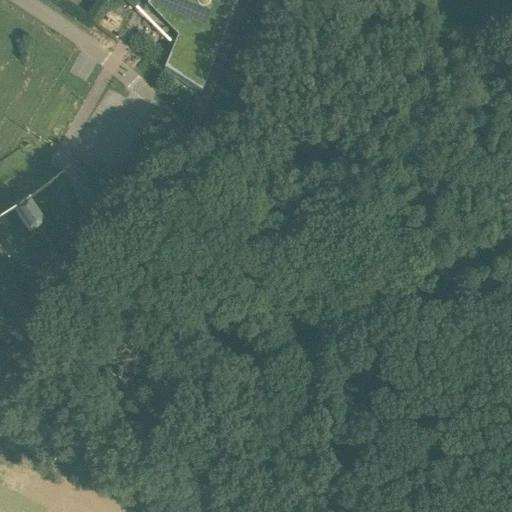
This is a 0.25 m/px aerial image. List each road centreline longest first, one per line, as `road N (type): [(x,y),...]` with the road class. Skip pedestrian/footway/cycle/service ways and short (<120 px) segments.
road 1 (unclassified): [(511,388),(274,233),(181,128),(99,53),(20,0)]
road 2 (track): [(202,153),(257,0)]
road 3 (track): [(511,37),(451,55),(438,49),(422,0)]
